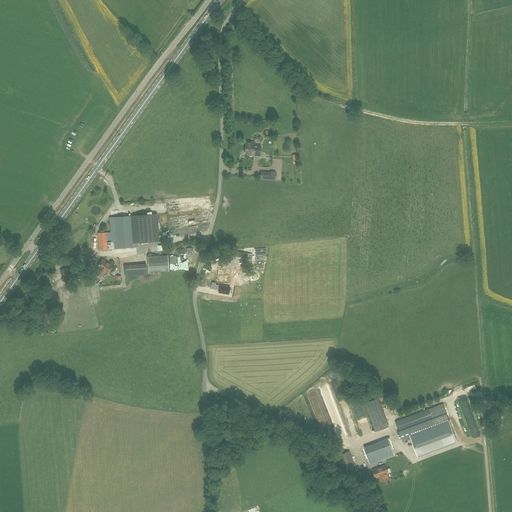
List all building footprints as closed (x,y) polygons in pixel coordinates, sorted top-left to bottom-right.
[(249,152),(248,155),(260,156),(261,147),(254,146),(254,142),(246,141),(245,146),(244,146),(244,152),(249,152)] [(276,174),(261,172),(261,180),(276,182),(276,174)] [(137,247),(137,243),(159,241),(157,214),(110,218),(111,232),(111,241),(107,242),(106,233),(98,233),(99,250),(137,247)] [(220,263),(229,265),(231,257),(222,255),(220,263)] [(148,257),(148,272),(168,271),(168,256),(148,257)] [(105,272),(107,273),(112,267),(102,260),(101,260),(100,260),(99,261),(99,262),(100,263),(98,266),(99,267),(94,274),(100,278),(102,277),(105,272)] [(60,270),(62,281),(71,280),(69,268),(60,270)] [(225,275),(226,269),(222,269),(217,268),(216,274),(215,274),(214,277),(215,278),(214,282),(224,284),(224,282),(228,283),(229,275),(225,275)] [(220,286),(219,292),(229,294),(230,287),(220,286)] [(389,427),(378,398),(365,403),(375,432),(389,427)] [(395,422),(403,442),(411,439),(418,456),(456,442),(443,404),(395,422)] [(387,453),(392,451),(388,439),(364,448),(370,464),(388,457),(387,453)] [(338,456),(346,475),(357,470),(349,451),(338,456)] [(389,473),(386,465),(372,470),(375,478),(380,476),(382,482),(389,480),(387,474),(389,473)]
